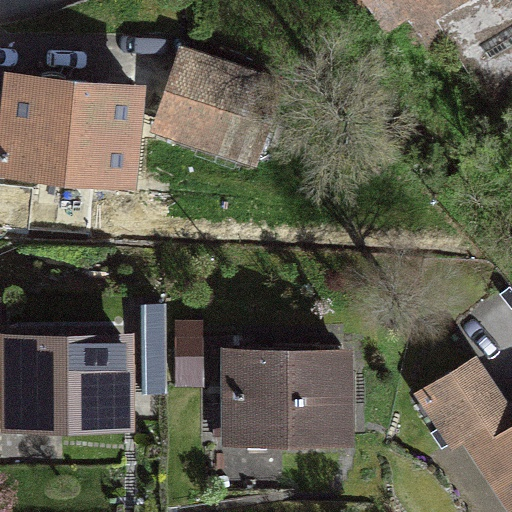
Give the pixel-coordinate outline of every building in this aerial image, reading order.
[(511,0),(356,0),(360,5),(367,0),(368,0),(384,23),(405,9),(426,41),(447,26),(505,128),(511,122),(511,0)] [(188,52),(162,127),(253,157),(278,82),(188,52)] [(0,102),(0,182),(3,183),(5,164),(125,175),(133,85),(14,74),(11,103),(0,102)] [(142,303),(142,392),(166,392),(165,303),(142,303)] [(11,336),(12,420),(122,420),(121,335),(11,336)] [(177,339),(178,369),(197,369),(196,339),(177,339)] [(233,350),(232,435),(342,435),(342,350),(233,350)] [(463,432),(511,504),(511,414),(473,358),(420,392),(452,439),(463,432)]
